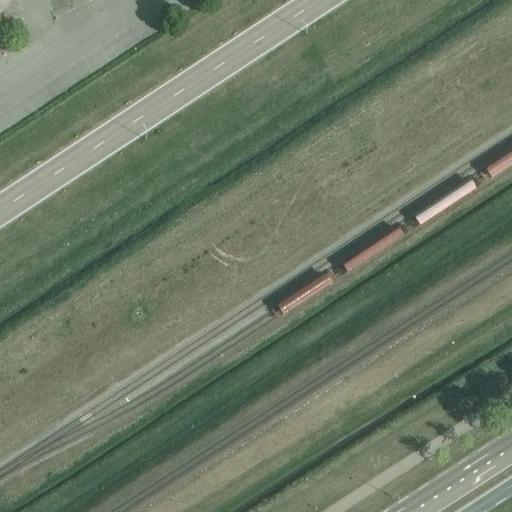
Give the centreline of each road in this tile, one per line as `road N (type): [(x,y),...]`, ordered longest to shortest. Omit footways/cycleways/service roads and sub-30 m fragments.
road 1 (unclassified): [(0,209),(317,0)]
road 2 (tertiary): [(511,442),(407,511)]
